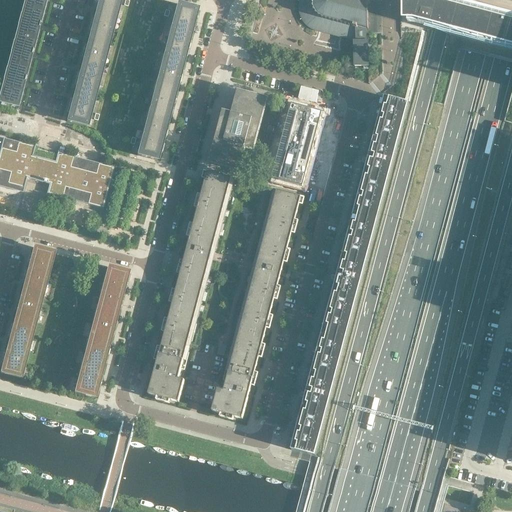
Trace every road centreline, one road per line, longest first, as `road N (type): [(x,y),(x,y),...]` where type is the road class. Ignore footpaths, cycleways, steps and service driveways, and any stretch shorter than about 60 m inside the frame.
road 1 (motorway): [(489,0),(354,511)]
road 2 (motorway): [(448,0),(314,511)]
road 3 (residential): [(260,438),(352,98),(211,57)]
road 4 (motorway): [(382,511),(511,29)]
road 5 (motorway): [(422,511),(511,171)]
road 6 (residential): [(260,438),(121,402),(157,266)]
road 7 (residential): [(157,266),(211,57)]
road 8 (residential): [(157,266),(10,229)]
road 9 (residential): [(35,136),(70,0)]
